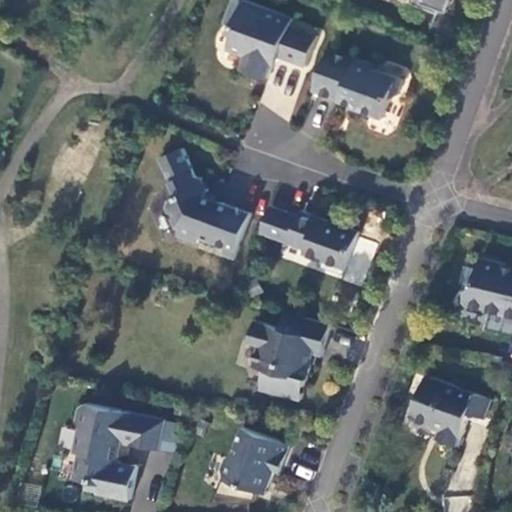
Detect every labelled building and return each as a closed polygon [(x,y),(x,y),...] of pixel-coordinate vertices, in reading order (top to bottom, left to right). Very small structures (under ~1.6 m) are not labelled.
[(275,54),(308,66),(319,36),(292,26),(294,18),(245,0),(234,0),(226,23),(235,26),(233,32),(235,33),(230,49),(248,56),(243,69),(269,78),(275,61),(272,60),(275,54)] [(440,14),(442,8),(451,11),(454,0),(415,0),(414,4),(439,13),(438,14),(440,14)] [(358,57),(358,59),(330,49),(315,90),(341,100),(344,98),(345,98),(355,101),(353,106),(385,118),(393,98),(400,94),(406,80),(380,70),(377,64),(358,57)] [(204,177),(197,175),(184,148),(163,158),(173,181),(172,182),(170,188),(174,198),(173,199),(170,206),(178,223),(180,224),(180,235),(200,242),(202,236),(228,246),(240,250),(253,213),(207,196),(210,190),(204,177)] [(301,216),(273,206),(263,232),(308,248),(306,252),(324,259),(322,264),(346,272),(361,232),(303,210),(301,216)] [(236,259),(240,250),(228,246),(225,255),(236,259)] [(511,270),(506,269),(507,263),(483,257),(476,286),(470,290),(467,302),(471,308),(487,312),(494,308),(494,305),(503,307),(502,312),(511,314),(511,270)] [(303,316),(291,312),(287,328),(299,331),(303,316)] [(258,320),(252,341),(262,343),(256,365),(268,368),(263,388),(303,399),(315,352),(324,355),(333,323),(303,316),(299,331),(287,328),(258,320)] [(494,393),(429,375),(413,417),(443,428),(439,438),(459,445),(470,413),(486,419),(494,393)] [(140,465),(118,461),(123,442),(162,449),(168,419),(87,403),(81,407),(78,421),(82,427),(77,451),(82,452),(77,477),(89,480),(102,482),(100,492),(133,499),(140,465)] [(221,492),(227,502),(258,501),(261,491),(265,479),(273,482),(277,470),(281,472),(292,444),(245,426),(234,454),(228,457),(224,468),(227,474),(221,492)] [(268,494),(273,482),(265,479),(261,491),(268,494)] [(89,480),(87,489),(100,492),(102,482),(89,480)]
